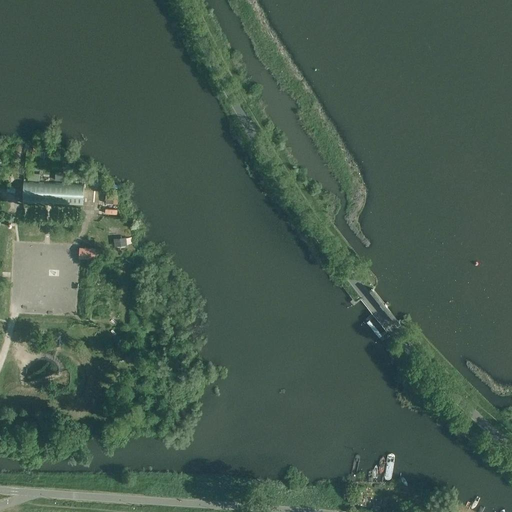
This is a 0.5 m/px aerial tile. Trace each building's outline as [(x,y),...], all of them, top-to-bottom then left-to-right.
[(24,182),(23,203),(83,206),(84,185),(24,182)] [(126,237),(113,239),(114,247),(128,245),(126,237)] [(95,248),(80,248),(79,259),(95,259),(95,248)] [(355,302),(343,288),(353,301),(351,303),(354,306),(357,304),(357,303),(358,303),(359,302),(359,301),(360,302),(361,300),(362,300),(361,299),(357,302),(356,301),(355,302)] [(374,290),(372,292),(383,306),(385,309),(396,323),(399,321),(387,307),(385,304),(374,290)] [(367,323),(368,323),(370,322),(371,321),(370,320),(371,320),(373,319),(372,319),(373,318),(385,309),(387,307),(388,306),(389,305),(387,303),(386,303),(386,304),(385,304),(383,306),(371,316),(371,317),(370,316),(369,317),(369,318),(368,318),(365,321),(367,323)] [(370,322),(368,323),(379,337),(381,335),(370,322)] [(383,336),(388,332),(387,331),(386,331),(385,333),(384,333),(383,334),(383,335),(382,335),(381,335),(379,337),(382,342),(384,340),(392,349),(396,354),(396,353),(383,337),(384,336),(383,336)]
